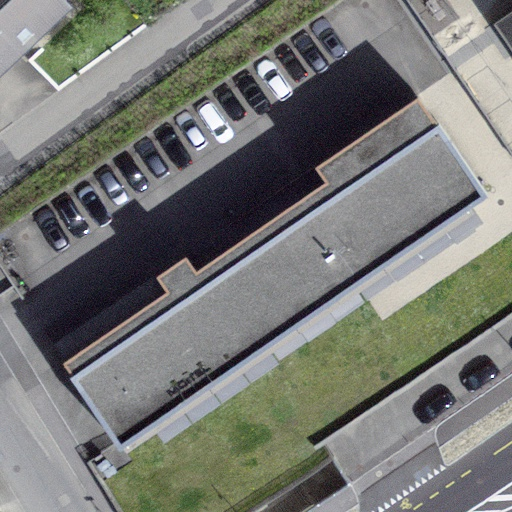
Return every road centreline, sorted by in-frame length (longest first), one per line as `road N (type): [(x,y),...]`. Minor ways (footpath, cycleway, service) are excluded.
road 1 (residential): [(0,159),(223,0)]
road 2 (residential): [(0,408),(62,511)]
